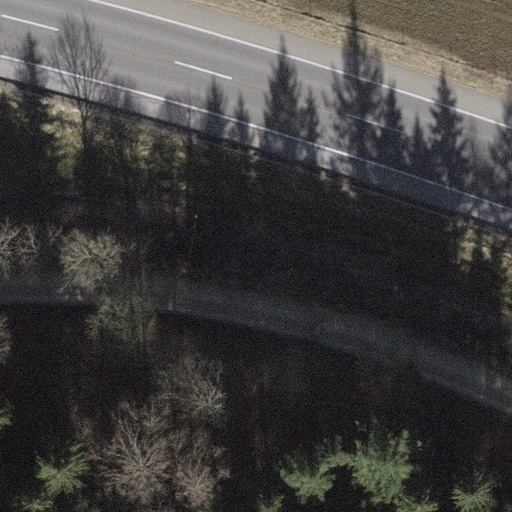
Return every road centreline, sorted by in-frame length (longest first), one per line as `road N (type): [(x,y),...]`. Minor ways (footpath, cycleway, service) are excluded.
road 1 (trunk): [(0,14),(511,168)]
road 2 (track): [(511,403),(358,339),(30,286),(0,288)]
